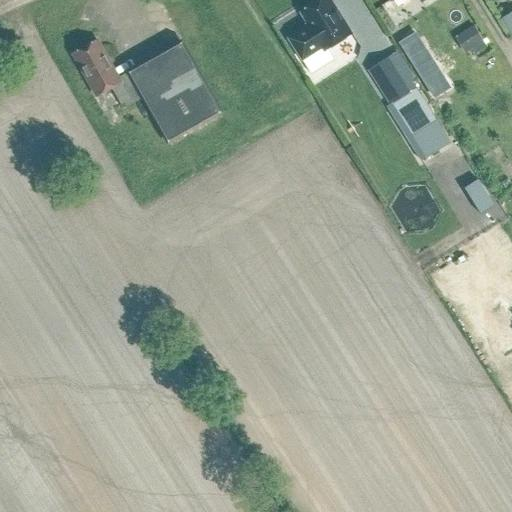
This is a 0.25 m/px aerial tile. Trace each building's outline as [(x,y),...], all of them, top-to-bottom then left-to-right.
[(308,25),(288,38),(301,59),(310,73),(333,59),(326,48),(351,33),(330,0),(319,0),(300,12),(308,25)] [(511,13),(503,19),(511,35),(511,13)] [(473,25),(454,37),(464,53),(472,48),(475,54),(486,47),(473,25)] [(415,33),(400,43),(424,81),(440,71),(415,33)] [(201,123),(220,112),(181,42),(128,71),(130,75),(120,81),(112,67),(110,68),(106,61),(108,60),(97,40),(73,54),(96,96),(111,87),(123,108),(143,97),(167,141),(187,131),(186,130),(200,122),(201,123)] [(405,71),(379,88),(389,104),(415,87),(405,71)] [(436,120),(408,137),(422,159),(450,142),(436,120)]
